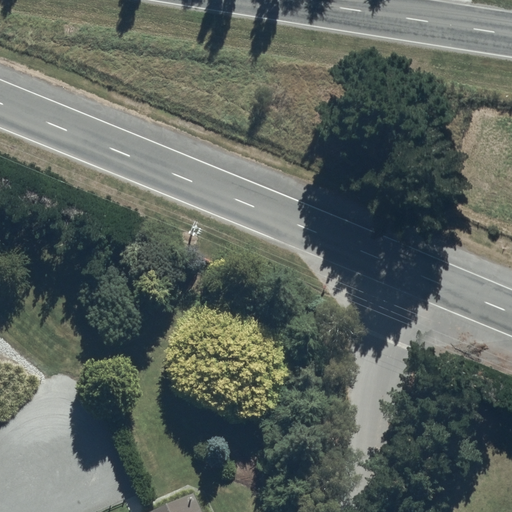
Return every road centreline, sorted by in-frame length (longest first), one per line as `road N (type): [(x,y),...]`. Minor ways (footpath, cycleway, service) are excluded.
road 1 (tertiary): [(0,103),(511,313)]
road 2 (secondary): [(511,32),(300,0)]
